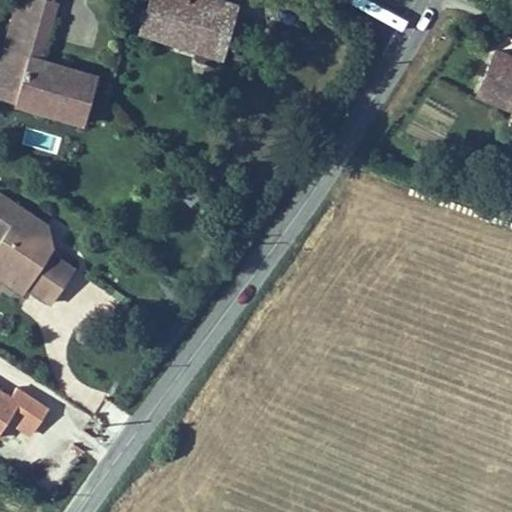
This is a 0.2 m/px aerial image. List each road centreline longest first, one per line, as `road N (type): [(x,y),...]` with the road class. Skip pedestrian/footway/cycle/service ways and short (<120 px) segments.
road 1 (tertiary): [(422,9),(356,131),(80,511)]
road 2 (track): [(511,231),(324,177)]
